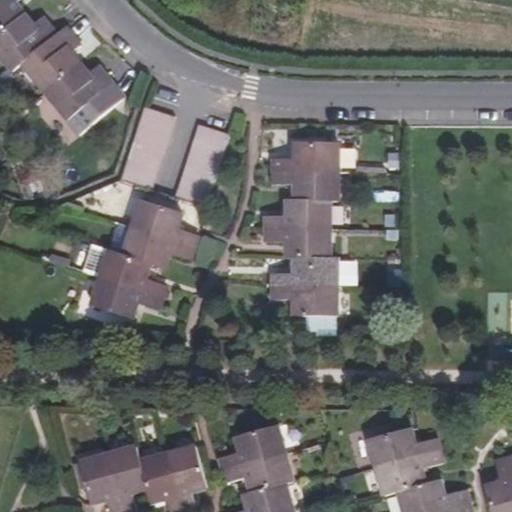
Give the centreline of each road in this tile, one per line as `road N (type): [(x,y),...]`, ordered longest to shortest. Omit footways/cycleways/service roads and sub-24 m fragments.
road 1 (track): [(511,379),(0,373)]
road 2 (residential): [(511,96),(261,90),(166,54),(108,0)]
